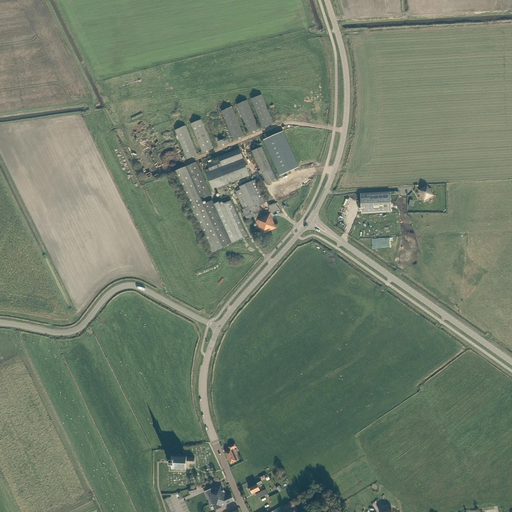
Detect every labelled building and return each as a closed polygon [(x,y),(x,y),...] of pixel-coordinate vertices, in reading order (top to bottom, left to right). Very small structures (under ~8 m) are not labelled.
[(271,118),(262,95),(251,99),(263,128),(273,124),(271,118)] [(259,130),(247,100),(237,105),(248,134),(259,130)] [(244,136),(232,107),(221,111),(233,140),(244,136)] [(201,119),(191,124),(203,153),(213,149),(201,119)] [(185,126),(175,131),(186,160),(197,155),(185,126)] [(264,140),(280,176),(299,167),(283,131),(269,138),(264,140)] [(254,150),(252,151),(259,166),(261,170),(258,172),(260,175),(263,174),(267,183),(277,179),(262,147),(261,144),(253,146),(254,150)] [(209,169),(206,170),(207,173),(206,173),(213,189),(217,188),(226,184),(250,175),(240,149),(219,157),(220,160),(208,164),(209,169)] [(196,162),(174,172),(211,253),(248,236),(231,201),(220,206),(218,202),(214,204),(213,201),(204,205),(202,200),(211,196),(196,162)] [(241,190),(236,192),(237,194),(243,209),(242,209),(244,213),(242,213),(244,217),(245,216),(247,221),(254,218),(261,234),(263,234),(276,228),(270,214),(269,214),(261,216),(257,205),(265,203),(262,197),(264,196),(256,179),(251,182),(240,187),(241,190)] [(226,184),(217,188),(220,195),(229,191),(226,184)] [(427,186),(419,190),(424,201),(434,196),(430,189),(429,189),(427,186)] [(360,194),(361,214),(391,212),(390,192),(360,194)] [(265,203),(257,205),(261,216),(269,214),(272,213),(269,206),(268,202),(265,203)] [(275,203),(269,206),(272,213),(280,210),(275,203)] [(230,450),(225,453),(231,464),(238,460),(232,449),(236,447),(234,444),(229,447),(230,450)] [(171,460),(170,465),(172,465),(172,468),(171,468),(171,469),(172,469),(172,470),(172,469),(176,469),(176,470),(177,470),(177,469),(181,470),(181,471),(181,470),(185,470),(185,471),(186,471),(186,470),(187,470),(187,469),(186,469),(186,463),(194,464),(195,457),(187,457),(187,456),(186,456),(186,457),(182,457),(182,456),(181,456),(181,457),(178,457),(178,456),(177,456),(177,457),(173,456),(173,455),(172,455),(172,456),(171,456),(171,457),(172,457),(172,460),(171,460)] [(254,486),(249,488),(250,490),(250,492),(251,493),(252,493),(252,494),(260,490),(258,487),(262,485),(261,483),(261,482),(261,481),(256,483),(257,484),(254,486)] [(213,488),(207,491),(211,500),(209,501),(211,505),(213,504),(216,510),(222,507),(234,501),(231,494),(231,495),(227,497),(226,496),(221,485),(213,488)] [(258,499),(268,494),(266,489),(256,494),(257,496),(258,499)] [(281,506),(273,511),(284,511),(288,509),(289,510),(291,509),(289,505),(288,503),(282,506),(281,506)]
